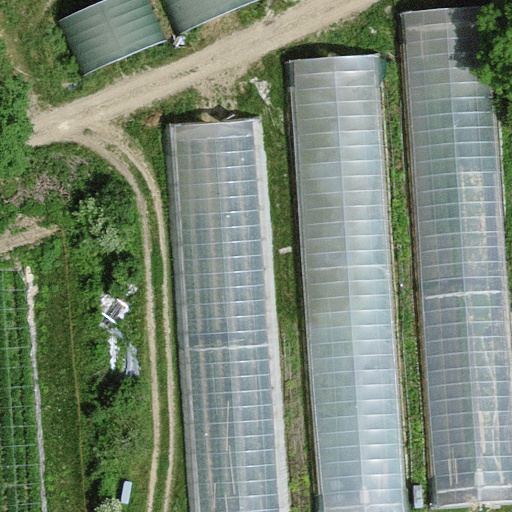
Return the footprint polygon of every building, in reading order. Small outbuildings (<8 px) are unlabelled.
[(161,0),(97,0),(74,9),(96,64),(175,33),(161,0)] [(186,0),(196,24),(254,0),(186,0)] [(511,511),(511,144),(504,0),(421,0),(448,511),(511,511)] [(390,26),(310,27),(310,47),(391,47),(390,26)] [(393,51),(309,53),(311,163),(395,162),(393,51)] [(203,511),(292,511),(277,89),(188,92),(203,511)]
